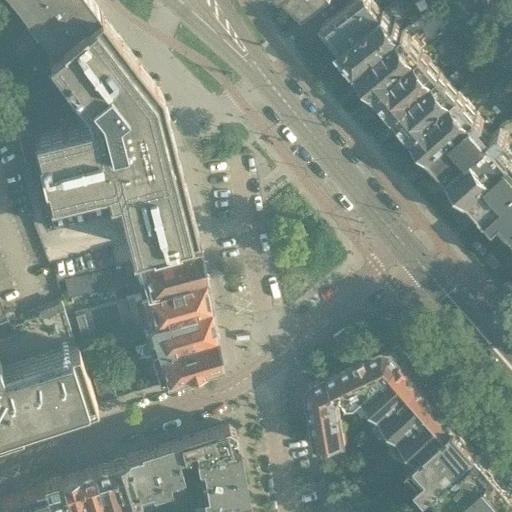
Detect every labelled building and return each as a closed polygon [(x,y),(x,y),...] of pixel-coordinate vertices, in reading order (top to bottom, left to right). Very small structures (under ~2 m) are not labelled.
[(98,7),(92,0),(17,0),(50,43),(98,7)] [(293,0),(304,9),(316,0),(293,0)] [(351,0),(322,22),(340,44),(382,10),(373,0),(351,0)] [(392,2),(382,10),(340,44),(342,47),(341,51),(343,55),(349,55),(357,64),(403,26),(396,17),(393,20),(390,17),(395,13),(393,10),(397,7),(392,2)] [(160,87),(154,80),(100,9),(100,10),(98,7),(50,43),(52,45),(47,50),(83,97),(86,101),(90,114),(33,129),(38,147),(36,148),(43,176),(45,175),(49,194),(106,179),(109,191),(117,189),(131,246),(150,241),(150,243),(178,236),(177,234),(196,229),(160,87)] [(403,26),(357,64),(364,72),(362,74),(371,85),(373,83),(375,86),(422,46),(404,25),(403,26)] [(422,46),(375,86),(382,95),(381,96),(390,107),(392,105),(393,106),(440,66),(422,46)] [(440,66),(393,106),(400,114),(399,115),(409,127),(410,125),(412,127),(459,87),(440,66)] [(459,87),(412,127),(419,136),(418,137),(428,148),(429,147),(431,149),(477,108),(459,87)] [(477,108),(431,149),(450,170),(493,132),(500,125),(489,114),(485,117),(477,108)] [(511,192),(511,128),(505,121),(500,125),(493,132),(450,170),(489,213),(511,192)] [(511,192),(489,213),(496,222),(504,216),(511,224),(511,192)] [(478,237),(471,243),(482,255),(488,249),(478,237)] [(205,275),(203,265),(200,245),(138,263),(133,264),(133,262),(64,278),(68,295),(137,279),(141,293),(205,275)] [(491,250),(483,257),(494,270),(502,262),(491,250)] [(205,275),(141,293),(138,297),(140,307),(146,309),(149,322),(210,304),(205,275)] [(210,304),(149,322),(143,324),(151,353),(216,333),(210,304)] [(82,313),(74,315),(80,339),(89,336),(82,313)] [(216,333),(151,353),(159,381),(221,362),(216,333)] [(0,430),(96,400),(76,337),(33,351),(35,357),(0,368),(2,376),(0,376),(0,361),(2,361),(0,356),(0,430)] [(384,346),(330,372),(337,387),(341,386),(351,397),(357,398),(401,359),(391,348),(384,346)] [(401,359),(357,398),(376,419),(420,380),(401,359)] [(116,394),(108,368),(92,373),(100,399),(116,394)] [(348,438),(340,395),(337,387),(330,372),(311,381),(308,389),(318,444),(348,438)] [(400,434),(438,401),(420,380),(376,419),(383,427),(376,433),(387,445),(391,442),(394,439),(400,434)] [(438,401),(400,434),(394,439),(391,442),(392,449),(398,455),(404,455),(406,453),(412,460),(457,421),(450,413),(449,413),(438,401)] [(457,421),(412,460),(409,464),(431,487),(434,485),(478,445),(457,421)] [(227,422),(182,437),(186,452),(196,450),(197,458),(239,450),(234,426),(227,422)] [(182,437),(149,447),(161,490),(164,497),(186,490),(183,479),(184,476),(178,455),(186,452),(182,437)] [(478,445),(434,485),(440,492),(434,498),(445,511),(451,506),(496,466),(478,445)] [(149,447),(126,454),(139,497),(161,490),(149,447)] [(239,450),(197,458),(201,482),(243,474),(239,450)] [(126,454),(109,459),(124,507),(140,502),(139,497),(126,454)] [(125,511),(124,507),(109,459),(93,464),(108,511),(107,511),(125,511)] [(93,464),(76,470),(89,511),(106,511),(108,511),(93,464)] [(511,483),(496,466),(451,506),(456,511),(487,511),(511,490),(511,483)] [(89,511),(76,470),(60,474),(72,511),(89,511)] [(42,480),(50,506),(52,511),(72,511),(60,474),(42,480)] [(247,497),(243,474),(201,482),(205,504),(205,505),(247,497)] [(52,511),(50,506),(42,480),(0,493),(0,511),(52,511)] [(511,511),(511,490),(487,511),(511,511)] [(249,511),(247,497),(205,505),(205,504),(192,506),(192,511),(249,511)]
